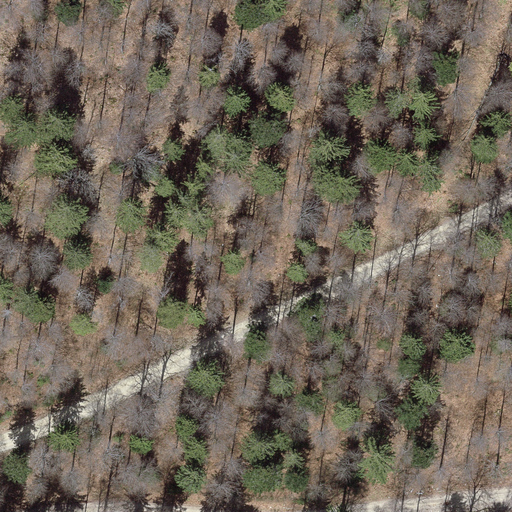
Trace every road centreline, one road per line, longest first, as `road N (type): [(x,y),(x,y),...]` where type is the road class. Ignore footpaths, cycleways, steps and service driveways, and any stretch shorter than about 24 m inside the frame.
road 1 (track): [(511,177),(268,316),(0,442)]
road 2 (track): [(360,511),(511,492)]
